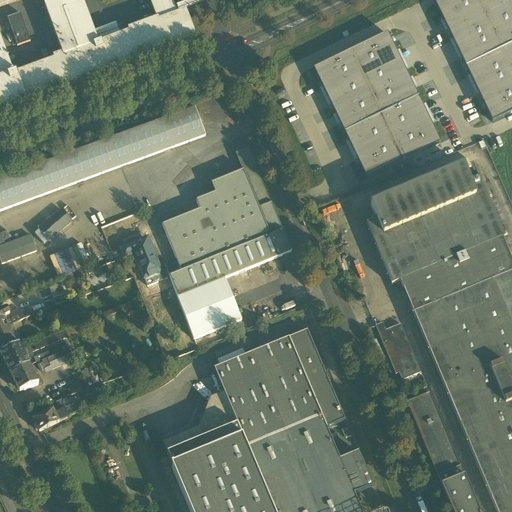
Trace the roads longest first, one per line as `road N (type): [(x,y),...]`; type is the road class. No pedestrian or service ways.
road 1 (residential): [(420,511),(228,51)]
road 2 (residential): [(0,140),(228,51)]
road 3 (secondary): [(58,511),(0,389)]
road 4 (residential): [(228,51),(344,0)]
